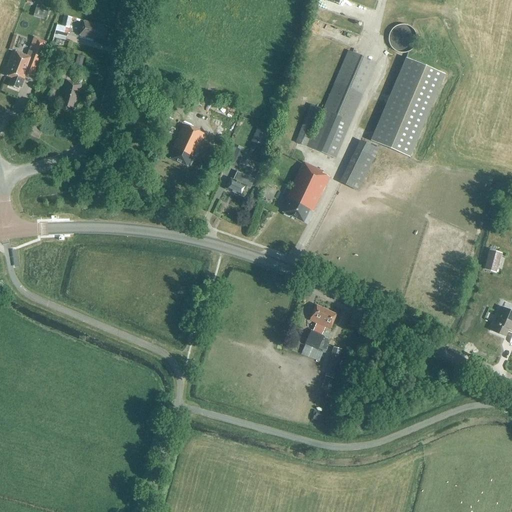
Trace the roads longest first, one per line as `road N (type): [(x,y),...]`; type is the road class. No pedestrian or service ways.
road 1 (secondary): [(6,233),(122,229),(217,245),(289,271),(511,387)]
road 2 (unclassified): [(0,176),(65,159),(92,137),(135,0)]
